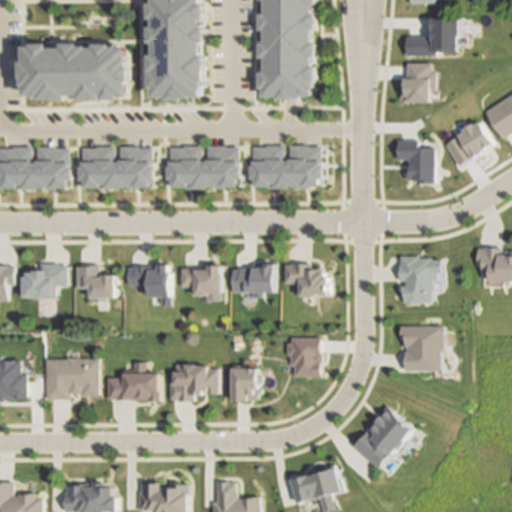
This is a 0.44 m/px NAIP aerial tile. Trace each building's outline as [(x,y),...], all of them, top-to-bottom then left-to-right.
[(205,0),(205,2),(210,2),(209,17),(206,17),(206,25),(211,25),(210,40),(207,40),(207,52),(212,53),(212,67),(212,79),(210,79),(210,87),(209,87),(208,95),(199,95),(199,97),(190,97),(190,99),(176,98),(176,96),(160,96),(160,88),(156,88),(156,73),(161,73),(161,71),(155,71),(156,54),(159,54),(159,43),(154,43),(155,27),(158,27),(158,19),(153,19),(154,3),(157,3),(157,0),(205,0)] [(316,0),(316,7),(312,7),(312,15),(316,15),(316,30),(313,30),(313,43),(317,43),(317,59),(313,59),(313,67),(318,67),(318,82),(315,82),(315,91),(314,91),(313,98),(304,98),(304,99),(295,99),(295,101),(281,101),(281,98),(265,98),(265,91),(261,91),(262,74),(265,74),(265,60),(261,60),(261,43),(265,43),(265,33),(260,33),(261,15),(264,15),(264,1),(260,1),(260,0),(316,0)] [(432,18),(461,18),(461,35),(459,36),(459,50),(438,50),(438,55),(408,55),(407,36),(433,36),(432,18)] [(92,46),(100,46),(100,43),(116,43),(116,45),(123,45),(123,47),(130,47),(130,56),(132,56),(132,65),(133,65),(133,80),(131,80),(131,95),(123,95),(123,99),(108,99),(108,93),(106,93),(106,99),(95,99),(84,99),(84,94),(71,94),(71,99),(56,99),(56,98),(45,98),(45,96),(38,96),(38,95),(29,95),(29,85),(27,85),(27,77),(25,77),(25,61),(29,61),(29,46),(37,46),(37,43),(54,43),(54,46),(67,46),(67,42),(84,42),(84,45),(92,45),(92,46)] [(408,62),(433,62),(433,70),(438,70),(438,90),(433,90),(433,101),(410,102),(410,98),(403,98),(403,78),(408,78),(408,62)] [(485,111),(511,92),(511,132),(503,138),(485,111)] [(446,144),(461,165),(474,157),(475,158),(485,152),(483,151),(495,142),(481,121),(476,124),(474,122),(465,129),(466,130),(446,144)] [(412,159),(412,166),(413,166),(413,172),(411,172),(411,179),(420,179),(420,183),(438,183),(438,147),(421,147),(421,140),(401,140),(401,159),(412,159)] [(203,147),(203,163),(207,163),(207,148),(227,148),(227,149),(241,149),(241,172),(243,172),(243,185),(239,185),(239,191),(239,194),(222,194),(222,190),(218,190),(218,193),(209,193),(209,194),(193,194),(193,193),(193,190),(189,190),(189,193),(172,193),(172,184),(168,184),(168,171),(170,171),(171,149),(184,149),(184,147),(203,147)] [(287,147),(287,162),(291,162),(292,147),(311,147),(311,148),(325,149),(325,171),(327,171),(327,184),(324,184),(324,190),(324,193),(307,193),(307,190),(303,190),(303,192),(293,192),(293,194),(277,194),(277,192),(277,190),(274,190),(274,193),(257,193),(257,184),(253,184),(253,171),(255,171),(255,148),(268,149),(268,147),(287,147)] [(56,148),(57,149),(70,149),(70,172),(72,172),(72,185),(68,185),(68,190),(68,193),(51,193),(51,191),(48,191),(48,193),(38,193),(38,195),(22,195),(22,191),(18,191),(18,194),(1,194),(1,191),(1,186),(0,186),(0,150),(14,150),(14,148),(33,148),(33,164),(37,164),(37,148),(56,148)] [(116,148),(115,163),(120,163),(120,148),(139,148),(139,149),(153,149),(153,172),(155,172),(155,185),(151,185),(151,194),(135,194),(135,190),(131,190),(131,193),(121,193),(121,194),(105,195),(105,190),(101,190),(101,193),(85,193),(85,185),(81,185),(81,172),(83,172),(83,149),(97,149),(97,148),(116,148)] [(481,248),(489,248),(489,246),(505,247),(505,250),(511,250),(511,281),(493,281),(494,276),(485,276),(485,265),(480,265),(481,248)] [(401,260),(445,260),(445,298),(401,298),(401,260)] [(22,264),(67,264),(66,302),(22,302),(22,264)] [(76,265),(120,264),(119,303),(76,303),(76,265)] [(179,266),(223,265),(223,304),(179,304),(179,266)] [(286,265),(330,265),(330,303),(286,304),(286,265)] [(43,361),(102,360),(102,404),(43,405),(43,361)] [(165,364),(224,363),(224,407),(165,408),(165,364)] [(360,419),(419,418),(419,462),(361,463),(360,419)] [(138,511),(138,480),(196,479),(196,511),(138,511)] [(60,511),(60,481),(119,481),(119,511),(60,511)] [(0,511),(0,486),(45,486),(45,511),(0,511)]
